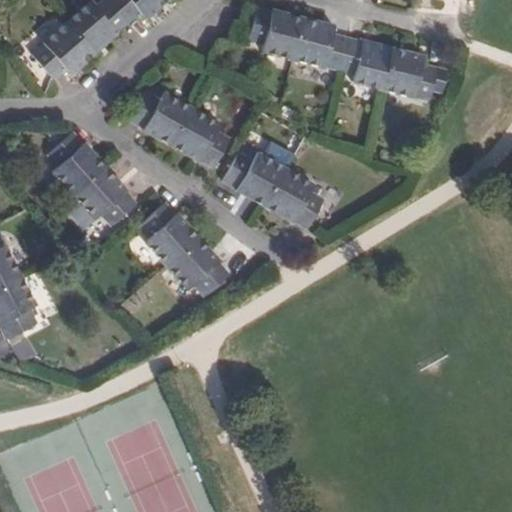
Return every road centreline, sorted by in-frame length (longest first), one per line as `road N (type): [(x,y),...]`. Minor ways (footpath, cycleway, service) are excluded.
road 1 (residential): [(256,248),(92,128),(86,110)]
road 2 (residential): [(203,0),(86,110)]
road 3 (residential): [(422,27),(305,0)]
